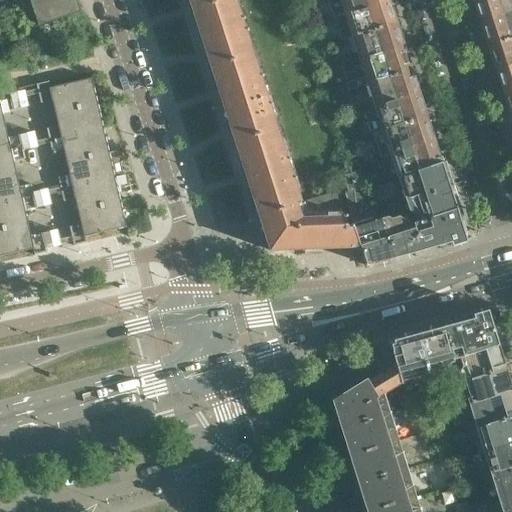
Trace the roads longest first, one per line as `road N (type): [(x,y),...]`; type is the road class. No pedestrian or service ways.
road 1 (secondary): [(511,255),(364,299),(200,312)]
road 2 (secondary): [(216,364),(511,277)]
road 3 (residential): [(427,0),(511,250)]
road 4 (residential): [(181,246),(180,219),(108,0)]
road 5 (residential): [(228,456),(6,511)]
road 6 (secondary): [(0,418),(216,364)]
road 7 (secondary): [(200,312),(0,363)]
road 8 (residential): [(0,289),(181,246)]
road 9 (residential): [(337,511),(238,444)]
